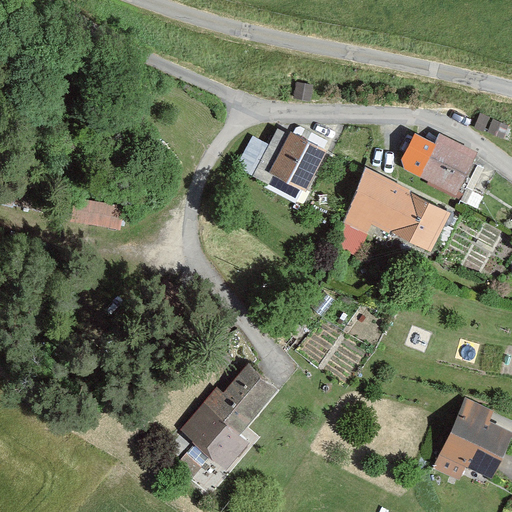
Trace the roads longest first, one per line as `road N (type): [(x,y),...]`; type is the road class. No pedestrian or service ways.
road 1 (residential): [(511,91),(151,0)]
road 2 (residential): [(279,366),(206,279),(190,241),(205,168),(244,112)]
road 3 (residential): [(511,169),(460,129),(428,116),(244,112)]
road 4 (residential): [(244,112),(228,94),(83,22),(58,0)]
